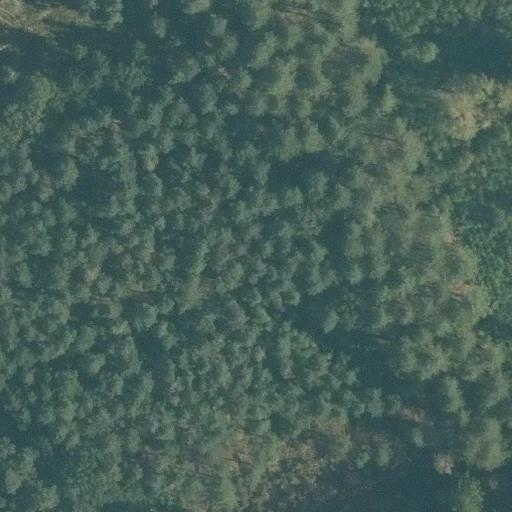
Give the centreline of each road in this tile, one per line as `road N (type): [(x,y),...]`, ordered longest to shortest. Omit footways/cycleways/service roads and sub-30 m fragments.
road 1 (track): [(445,452),(192,0)]
road 2 (track): [(397,365),(511,438)]
